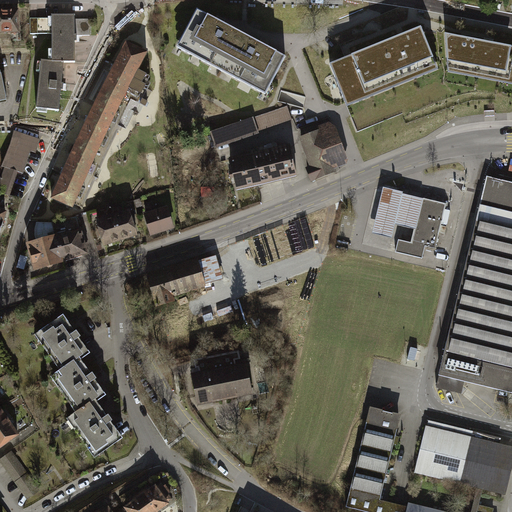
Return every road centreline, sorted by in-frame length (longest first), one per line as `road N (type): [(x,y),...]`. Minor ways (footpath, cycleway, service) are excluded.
road 1 (tertiary): [(109,271),(441,148),(511,140)]
road 2 (unknown): [(403,0),(294,45),(315,102),(339,125),(356,180)]
road 3 (residential): [(294,511),(241,480),(197,438),(123,317)]
road 4 (residential): [(62,134),(35,183),(4,300)]
road 5 (residential): [(112,0),(62,134)]
road 6 (residential): [(158,450),(129,398),(123,317)]
road 7 (residential): [(43,511),(158,450)]
